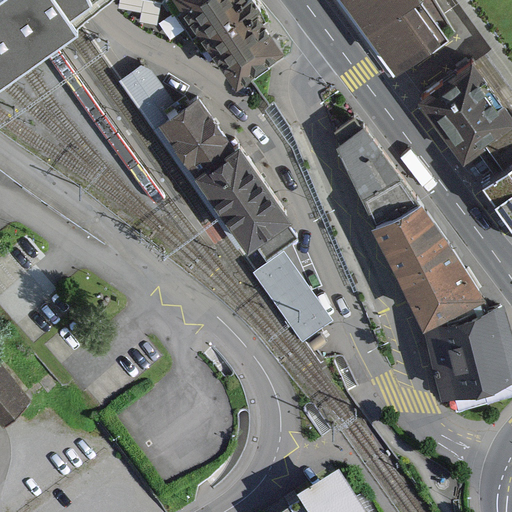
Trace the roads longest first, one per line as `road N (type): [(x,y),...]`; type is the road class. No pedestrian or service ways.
road 1 (residential): [(89,0),(243,108),(285,168),(383,375),(447,440),(508,474)]
road 2 (primary): [(511,275),(303,0)]
road 3 (residential): [(225,511),(266,477),(281,413),(240,337),(201,304)]
